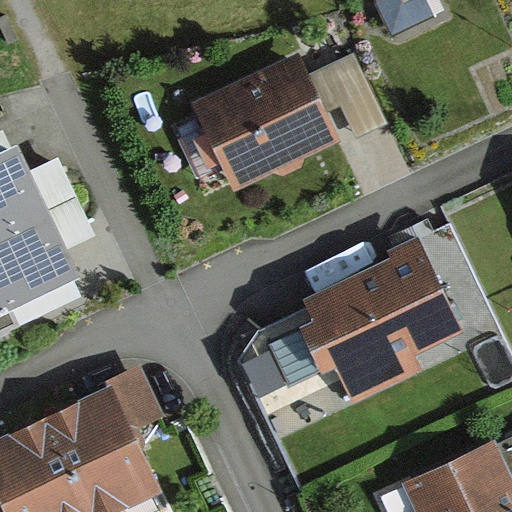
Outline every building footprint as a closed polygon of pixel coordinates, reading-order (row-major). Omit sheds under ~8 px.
[(302,48),(197,98),(237,182),(342,133),(302,48)] [(0,163),(0,243),(49,220),(18,155),(0,163)] [(0,326),(82,287),(49,220),(0,243),(0,326)] [(343,350),(361,392),(425,363),(417,343),(466,321),(423,226),(394,239),(398,248),(310,288),(319,308),(310,312),(330,356),(343,350)] [(114,383),(49,414),(95,511),(98,511),(161,483),(114,383)] [(95,511),(49,414),(0,436),(0,477),(16,511),(95,511)] [(424,509),(417,511),(511,511),(511,464),(497,433),(408,475),(424,509)]
